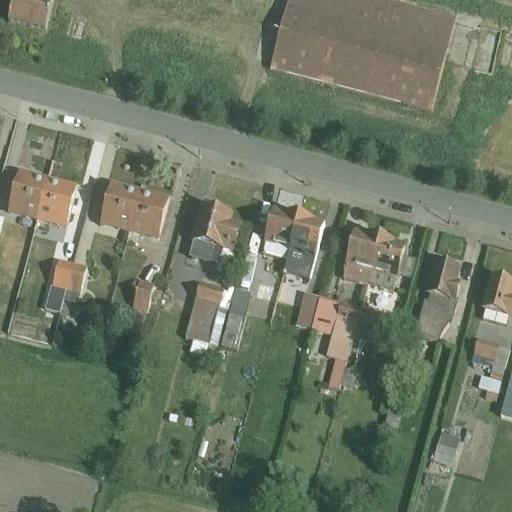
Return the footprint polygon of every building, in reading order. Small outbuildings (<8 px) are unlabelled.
[(14,0),(9,23),(46,32),(54,0),(14,0)] [(374,0),(288,0),(270,71),(432,114),(456,22),(374,0)] [(77,18),(71,38),(81,40),(86,20),(77,18)] [(37,224),(48,184),(36,183),(37,180),(19,175),(8,216),(37,224)] [(48,184),(37,224),(66,232),(77,190),(59,186),(59,188),(52,187),(52,186),(48,184)] [(129,236),(140,196),(128,194),(129,192),(111,187),(100,229),(129,236)] [(140,196),(129,236),(158,244),(169,202),(151,197),(150,200),(144,199),(144,197),(140,196)] [(201,210),(188,259),(218,267),(216,274),(228,278),(233,256),(241,229),(230,226),(232,218),(201,210)] [(288,262),(299,220),(274,213),(263,256),(288,262)] [(299,220),(288,262),(283,278),(308,285),(324,226),(299,220)] [(368,285),(380,242),(356,235),(343,281),(368,288),(368,285)] [(380,242),(368,285),(393,292),(397,278),(403,258),(405,248),(380,242)] [(403,258),(397,278),(411,281),(416,262),(403,258)] [(425,304),(415,338),(438,344),(445,332),(449,327),(451,327),(458,302),(457,301),(462,285),(456,283),(459,271),(453,269),(455,264),(435,259),(425,297),(430,298),(428,305),(425,304)] [(66,294),(74,268),(59,264),(52,290),(66,294)] [(74,268),(66,294),(64,305),(77,307),(87,271),(74,268)] [(485,313),(509,320),(511,320),(511,316),(511,299),(511,300),(511,297),(511,285),(491,280),(483,312),(485,313)] [(260,283),(255,299),(276,305),(281,288),(260,283)] [(140,285),(133,311),(147,315),(154,288),(140,285)] [(230,314),(235,293),(228,291),(227,294),(224,294),(225,292),(200,285),(186,341),(193,343),(190,354),(206,359),(209,347),(218,349),(227,313),(230,314)] [(235,293),(230,314),(230,317),(245,320),(251,296),(235,293)] [(313,333),(321,300),(305,296),(296,328),(313,333)] [(321,300),(313,333),(332,338),(327,359),(336,362),(328,390),(339,393),(341,387),(345,371),(354,337),(362,310),(322,299),(321,300)] [(362,310),(354,337),(375,343),(382,316),(362,310)] [(509,320),(485,313),(483,321),(506,328),(509,320)] [(131,315),(127,330),(138,333),(142,317),(131,315)] [(27,320),(22,338),(39,343),(43,325),(27,320)] [(493,370),(499,350),(500,347),(478,342),(472,365),(493,370)] [(499,350),(493,370),(490,381),(482,379),(479,390),(487,393),(485,401),(496,404),(510,352),(499,350)] [(345,371),(341,387),(354,390),(358,375),(345,371)] [(511,376),(500,419),(511,422),(511,376)] [(388,411),(384,428),(398,432),(402,415),(388,411)] [(169,415),(168,422),(190,427),(191,420),(169,415)] [(442,434),(433,462),(452,468),(461,440),(442,434)]
